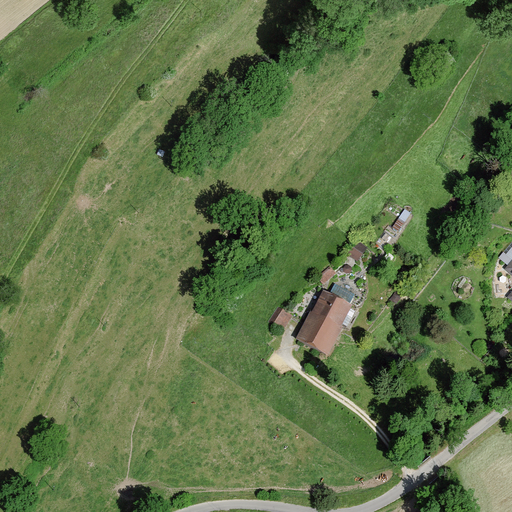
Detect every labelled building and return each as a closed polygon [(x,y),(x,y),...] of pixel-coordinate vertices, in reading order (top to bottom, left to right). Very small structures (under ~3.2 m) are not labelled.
[(362,251),(353,245),(344,256),(353,263),(362,251)] [(511,248),(500,264),(506,269),(502,273),(511,280),(511,292),(506,300),(511,305),(511,248)] [(314,279),(320,286),(331,276),(325,270),(314,279)] [(325,299),(318,295),(307,317),(306,316),(291,345),(324,361),(338,334),(335,332),(346,310),(345,309),(350,298),(330,288),(325,299)] [(286,319),(278,313),(269,327),(277,332),(286,319)]
